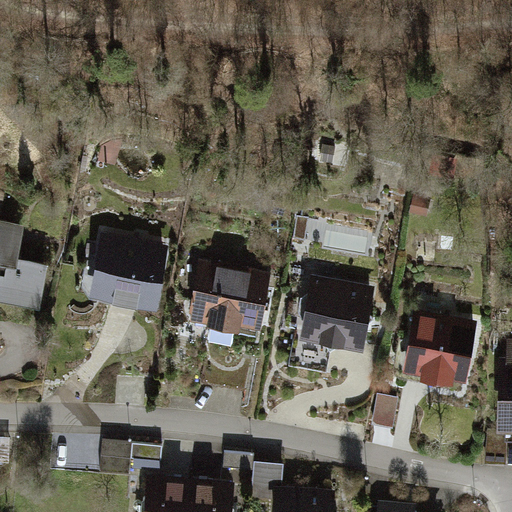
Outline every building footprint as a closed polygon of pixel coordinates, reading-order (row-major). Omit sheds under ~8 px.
[(430,204),(415,201),(413,213),(428,216),(430,204)] [(25,223),(0,218),(0,297),(38,305),(45,266),(18,261),(25,223)] [(165,244),(104,233),(92,292),(154,304),(165,244)] [(271,274),(203,260),(191,319),(258,333),(271,274)] [(372,289),(313,278),(303,331),(363,342),(372,289)] [(474,323),(417,313),(407,366),(464,377),(474,323)] [(510,357),(502,357),(501,426),(511,425),(511,340),(510,340),(510,357)] [(131,445),(106,443),(104,469),(129,471),(131,445)] [(164,449),(135,446),(134,461),(163,464),(164,449)] [(286,464),(256,462),(253,498),(273,499),(274,486),(284,486),(286,464)] [(237,511),(240,489),(151,480),(147,511),(237,511)] [(284,486),(274,486),(272,511),(331,511),(333,489),(284,486)]
